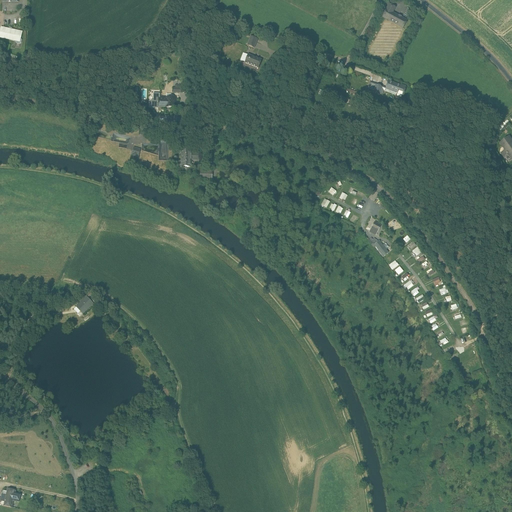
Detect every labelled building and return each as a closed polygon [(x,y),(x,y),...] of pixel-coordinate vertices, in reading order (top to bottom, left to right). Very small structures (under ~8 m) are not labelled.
[(386,20),(368,53),(386,63),(404,29),(403,28),(407,21),(401,17),(398,15),(398,16),(392,13),(395,7),(389,4),(387,9),(386,9),(382,17),(386,20)] [(23,34),(1,29),(0,34),(0,40),(16,44),(20,45),(21,41),(23,34)] [(257,40),(250,38),(247,47),(254,49),(257,40)] [(261,61),(248,56),(244,65),(258,70),(261,61)] [(400,86),(388,81),(385,89),(402,96),(405,86),(400,85),(400,86)] [(160,95),(153,94),(153,101),(151,101),(151,106),(156,106),(156,108),(158,108),(159,98),(160,98),(160,95)] [(175,99),(166,99),(166,108),(174,109),(174,104),(175,104),(175,102),(174,101),(175,99)] [(511,140),(509,136),(501,142),(506,150),(507,152),(511,148),(511,140)] [(183,141),(182,141),(182,142),(182,150),(181,162),(181,167),(190,167),(190,160),(190,159),(191,159),(191,154),(190,154),(190,146),(190,141),(183,141)] [(199,171),(198,177),(201,178),(201,179),(206,180),(207,171),(199,171)] [(328,192),(333,196),(337,191),(332,187),(328,192)] [(327,208),(330,201),(325,199),(322,205),(327,208)] [(380,226),(374,223),(369,232),(376,235),(380,226)] [(388,253),(379,241),(378,242),(374,245),(383,257),(388,253)] [(407,245),(410,250),(417,246),(414,241),(407,245)] [(418,247),(412,250),(416,256),(422,252),(418,247)] [(395,260),(389,265),(392,270),(399,265),(395,260)] [(395,270),(398,275),(404,271),(400,266),(395,270)] [(410,292),(414,296),(420,292),(416,287),(410,292)] [(422,295),(416,298),(418,303),(425,299),(422,295)] [(87,297),(76,307),(83,314),(93,304),(87,297)] [(16,490),(7,489),(4,501),(0,500),(0,504),(3,506),(12,508),(16,490)]
